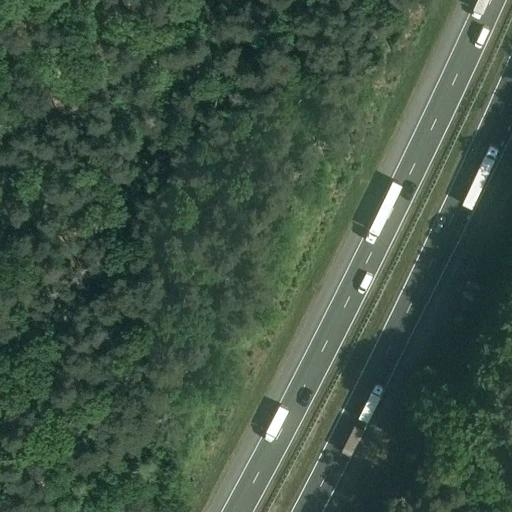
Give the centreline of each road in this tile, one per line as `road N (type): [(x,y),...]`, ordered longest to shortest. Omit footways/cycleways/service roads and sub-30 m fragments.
road 1 (motorway): [(490,0),(236,511)]
road 2 (motorway): [(305,511),(511,91)]
road 3 (track): [(511,280),(478,350),(467,396),(470,419),(511,484)]
